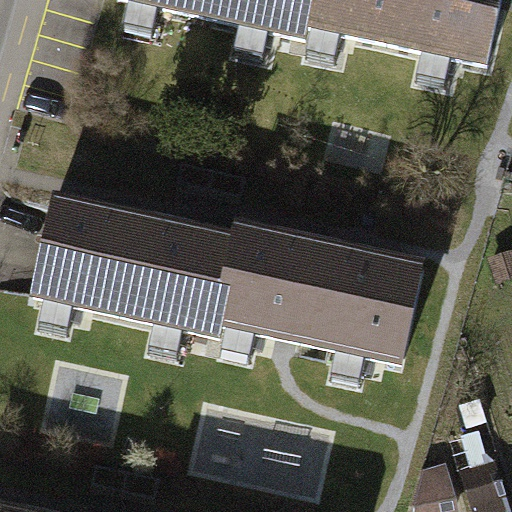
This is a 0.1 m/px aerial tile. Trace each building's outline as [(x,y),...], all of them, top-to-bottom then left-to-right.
[(314,0),(125,0),(124,7),(304,46),(308,31),(314,0)] [(503,0),(314,0),(308,31),(488,71),(503,0)] [(241,231),(61,191),(35,307),(216,347),(220,332),(241,231)] [(425,255),(245,216),(241,231),(220,332),(400,371),(425,255)] [(489,426),(476,375),(462,379),(475,430),(489,426)] [(456,511),(445,472),(423,478),(417,511),(456,511)] [(80,511),(0,494),(0,511),(80,511)]
